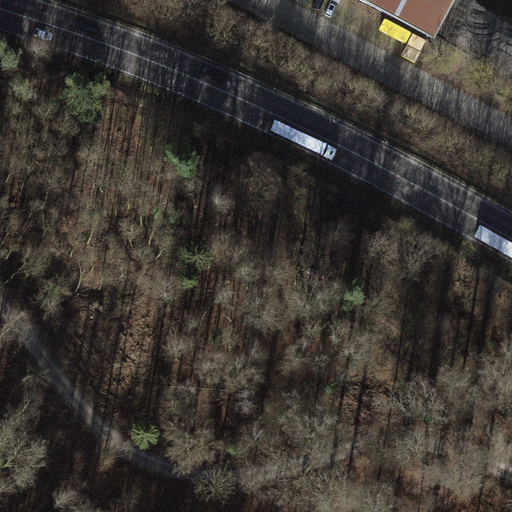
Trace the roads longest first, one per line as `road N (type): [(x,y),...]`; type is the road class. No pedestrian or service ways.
road 1 (track): [(511,471),(414,439),(361,449),(297,475),(215,481),(161,472),(110,436),(0,294)]
road 2 (trunk): [(0,9),(253,104),(511,238)]
road 3 (residential): [(511,135),(262,0)]
